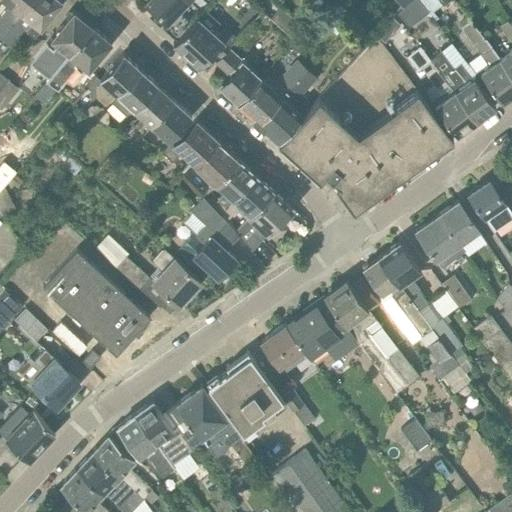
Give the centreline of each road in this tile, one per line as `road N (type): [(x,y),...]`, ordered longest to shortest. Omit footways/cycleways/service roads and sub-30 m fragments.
road 1 (residential): [(0,511),(96,412),(344,241)]
road 2 (residential): [(99,2),(319,205),(344,241)]
road 3 (residential): [(344,241),(511,121)]
